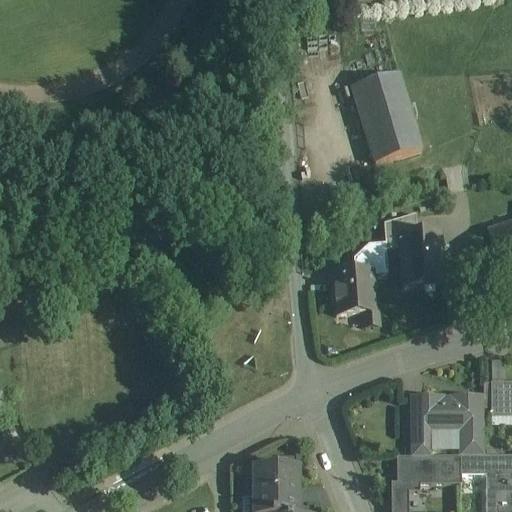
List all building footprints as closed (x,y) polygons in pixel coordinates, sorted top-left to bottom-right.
[(398,79),(351,92),(374,169),(420,156),(398,79)] [(42,147),(11,131),(1,150),(32,165),(42,147)] [(415,219),(383,228),(385,249),(385,254),(400,252),(400,241),(417,240),(415,219)] [(511,227),(487,236),(503,286),(511,282),(511,227)] [(417,240),(400,241),(400,252),(403,290),(421,289),(426,283),(442,282),(439,243),(426,244),(425,242),(423,240),(417,240)] [(368,250),(354,264),(355,279),(371,277),(371,279),(387,278),(385,254),(385,249),(368,250)] [(355,279),(332,280),(333,293),(331,295),(332,306),(335,308),(336,320),(374,317),(371,279),(371,277),(355,279)] [(504,421),(504,387),(491,387),(491,421),(504,421)] [(484,403),(423,403),(423,411),(411,412),(412,453),(426,453),(426,436),(461,436),(462,461),(484,461),(484,403)] [(401,462),(401,487),(392,487),(391,511),(408,511),(409,496),(420,496),(420,489),(461,489),(461,475),(461,461),(401,462)] [(462,461),(461,461),(461,475),(486,475),(486,511),(511,511),(511,461),(484,461),(462,461)] [(297,511),(297,474),(253,475),(252,511),(297,511)]
